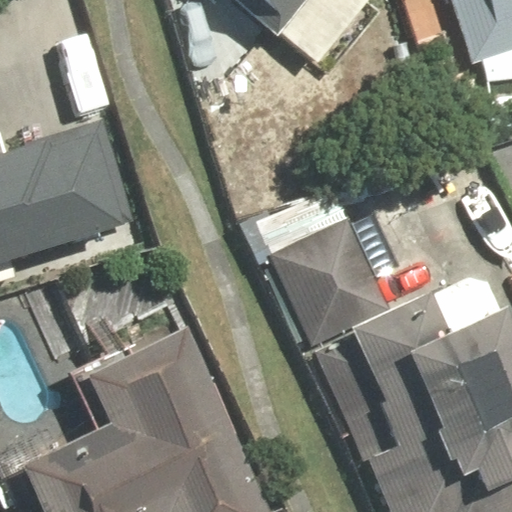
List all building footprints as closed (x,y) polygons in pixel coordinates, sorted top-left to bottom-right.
[(212,0),(262,39),(293,0),(212,0)] [(511,0),(437,0),(459,66),(511,49),(511,0)] [(0,149),(0,262),(127,228),(96,120),(0,149)] [(431,160),(353,176),(362,219),(440,203),(431,160)] [(336,216),(263,249),(382,511),(511,511),(511,365),(485,307),(428,332),(410,292),(377,307),(336,216)] [(89,426),(2,468),(23,511),(255,511),(167,330),(66,379),(89,426)]
